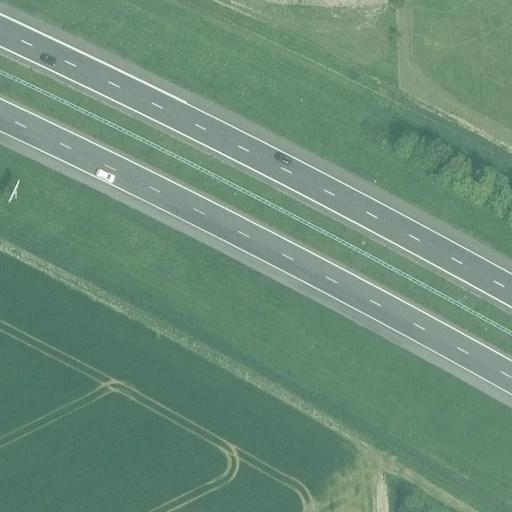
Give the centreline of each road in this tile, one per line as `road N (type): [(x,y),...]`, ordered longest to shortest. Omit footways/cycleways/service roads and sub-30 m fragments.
road 1 (motorway): [(0,113),(511,378)]
road 2 (motorway): [(511,293),(0,31)]
